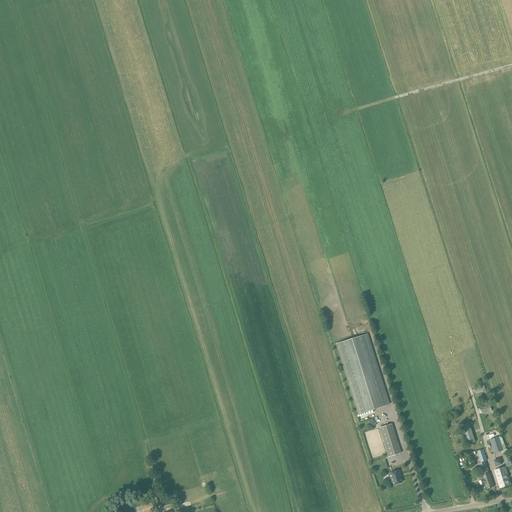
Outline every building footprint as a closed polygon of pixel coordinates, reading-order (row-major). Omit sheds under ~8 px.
[(367,335),(336,345),(357,414),(389,404),(367,335)] [(474,388),(476,394),(486,391),(484,385),(474,388)] [(492,410),(490,405),(480,408),(482,413),(492,410)] [(469,423),(461,425),(467,445),(475,442),(469,423)] [(400,453),(391,424),(379,428),(388,457),(400,453)] [(503,450),(503,448),(499,437),(490,440),(494,453),(503,450)] [(482,450),(478,451),(481,462),(486,460),(482,450)] [(508,452),(502,454),(505,464),(511,462),(508,452)] [(500,458),(494,460),(496,466),(502,464),(500,458)] [(485,461),(479,463),(482,473),(489,471),(485,461)] [(505,467),(495,471),(500,488),(510,484),(505,467)] [(400,475),(399,471),(389,474),(390,475),(389,475),(390,479),(391,479),(393,485),(402,483),(399,475),(400,475)] [(487,489),(494,487),(489,473),(483,475),(484,479),(481,480),(483,485),(486,484),(487,489)] [(163,509),(174,506),(172,497),(161,501),(163,509)] [(141,505),(143,511),(144,511),(148,511),(154,509),(151,502),(141,505)]
